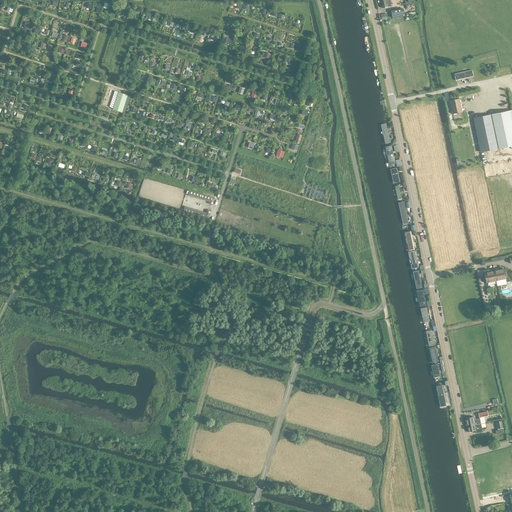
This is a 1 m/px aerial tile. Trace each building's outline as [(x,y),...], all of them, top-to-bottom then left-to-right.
[(393,18),(404,16),(403,9),(392,11),(393,18)] [(454,74),(456,80),(473,76),(472,70),(454,74)] [(109,108),(115,88),(108,86),(102,105),(109,108)] [(118,92),(113,109),(122,112),(127,99),(128,99),(129,97),(128,96),(128,95),(118,92)] [(453,114),(462,112),(459,98),(450,100),(453,114)] [(511,122),(510,111),(491,114),(498,149),(511,145),(511,122)] [(481,152),(498,149),(491,114),(474,118),(481,152)] [(382,145),(393,143),(389,123),(378,125),(382,145)] [(387,166),(397,164),(393,143),(382,145),(387,166)] [(392,184),(402,182),(398,165),(388,168),(392,184)] [(396,201),(405,199),(402,183),(393,185),(396,201)] [(214,199),(189,191),(188,194),(210,201),(209,204),(212,205),(214,199)] [(402,230),(412,228),(406,199),(395,202),(402,230)] [(209,218),(211,211),(208,210),(206,214),(185,207),(184,210),(193,213),(196,214),(209,218)] [(407,251),(416,249),(412,229),(403,231),(407,251)] [(410,269),(420,267),(416,249),(407,251),(410,269)] [(415,289),(424,287),(420,268),(411,270),(415,289)] [(494,271),(496,281),(497,286),(507,284),(505,278),(506,277),(506,275),(505,275),(504,269),(494,271)] [(485,273),(486,278),(487,283),(496,281),(494,271),(485,273)] [(419,307),(428,305),(424,288),(415,290),(419,307)] [(422,327),(432,325),(428,306),(419,308),(422,327)] [(426,347),(436,345),(432,326),(422,328),(426,347)] [(429,363),(440,361),(436,346),(426,348),(429,363)] [(433,384),(444,382),(440,362),(429,364),(433,384)] [(438,410),(450,407),(444,382),(433,385),(438,410)] [(480,418),(476,419),(476,418),(475,417),(474,417),(473,417),(473,416),(472,416),(473,417),(466,418),(468,427),(481,424),(486,423),(484,416),(488,416),(487,412),(479,413),(480,418)] [(481,424),(468,427),(469,431),(475,430),(476,433),(482,432),(481,424)]
